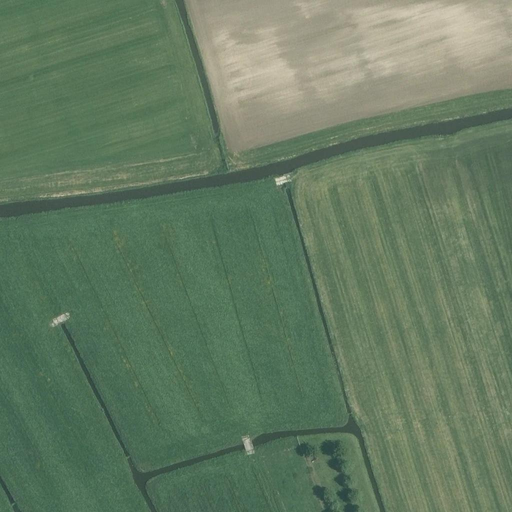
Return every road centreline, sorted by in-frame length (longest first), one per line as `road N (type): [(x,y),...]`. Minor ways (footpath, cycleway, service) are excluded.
road 1 (track): [(0,186),(225,160),(308,119),(511,78)]
road 2 (track): [(0,227),(175,204),(356,161),(511,138)]
road 3 (track): [(275,511),(161,206)]
road 4 (track): [(204,0),(241,150)]
